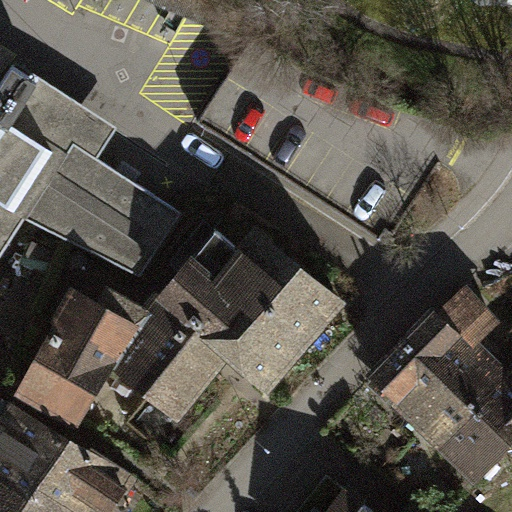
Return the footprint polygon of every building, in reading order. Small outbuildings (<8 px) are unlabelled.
[(0,252),(27,210),(140,273),(179,207),(99,159),(120,127),(15,63),(0,83),(0,252)] [(213,225),(157,295),(226,350),(268,383),(339,293),(259,230),(244,249),(213,225)] [(75,416),(109,359),(146,309),(109,289),(97,304),(73,288),(22,386),(75,416)] [(372,370),(405,403),(477,332),(492,316),(466,290),(440,315),(434,308),(372,370)] [(157,295),(146,309),(109,359),(180,413),(226,350),(157,295)] [(405,403),(444,442),(504,377),(485,358),(494,349),(477,332),(405,403)] [(477,475),(511,439),(511,369),(504,377),(444,442),(477,475)] [(0,459),(88,511),(104,511),(128,472),(15,406),(6,421),(0,417),(0,459)] [(0,511),(88,511),(0,459),(0,511)] [(366,511),(338,490),(320,511),(366,511)]
